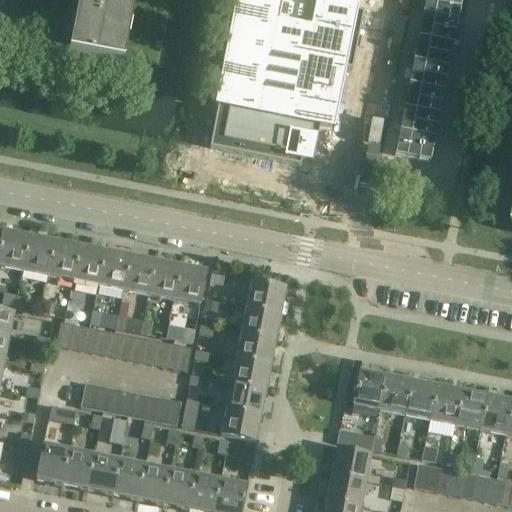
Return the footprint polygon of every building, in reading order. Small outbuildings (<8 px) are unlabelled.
[(84,0),(73,61),(118,70),(131,0),(84,0)] [(216,89),(210,121),(211,122),(211,121),(223,123),(220,142),(216,141),(216,143),(217,143),(211,173),(210,172),(210,174),(242,180),(245,167),(263,170),(263,173),(264,174),(264,173),(294,179),(294,180),(295,180),(302,147),(300,147),(300,148),(288,145),(292,127),(295,127),(295,126),(300,96),(301,97),(301,94),(303,82),(321,86),(321,89),(323,89),(323,88),(352,94),(352,95),(354,95),(360,62),(358,62),(358,63),(347,60),(350,42),(353,43),(354,41),(353,41),(359,12),(360,10),(357,9),(359,0),(236,0),(233,17),(232,17),(232,19),(233,19),(227,48),(226,48),(226,50),(255,56),(247,95),(218,90),(218,89),(216,89)] [(457,9),(458,9),(459,10),(461,0),(444,0),(444,7),(457,9)] [(2,234),(0,242),(0,270),(21,275),(28,239),(2,234)] [(46,280),(47,276),(53,244),(28,239),(21,275),(46,280)] [(71,284),(72,281),(78,249),(53,244),(47,276),(46,280),(71,284)] [(97,285),(104,254),(78,249),(72,281),(71,284),(97,289),(97,285)] [(104,254),(97,285),(97,289),(122,294),(128,259),(104,254)] [(128,259),(122,294),(147,299),(154,264),(128,259)] [(154,264),(147,299),(172,304),(179,269),(154,264)] [(198,309),(205,274),(179,269),(172,304),(198,309)] [(223,288),(224,281),(224,279),(210,277),(208,286),(223,288)] [(284,292),(249,285),(244,312),(279,319),(284,292)] [(3,296),(1,308),(13,310),(15,298),(3,296)] [(16,299),(13,313),(22,314),(25,301),(16,299)] [(205,303),(203,312),(216,315),(218,305),(205,303)] [(41,304),(38,318),(48,320),(50,306),(41,304)] [(117,319),(114,333),(124,334),(126,320),(129,306),(121,305),(118,319),(117,319)] [(239,336),(243,337),(274,343),(279,319),(244,312),(239,336)] [(92,313),(89,328),(98,329),(101,314),(92,313)] [(14,317),(0,314),(0,341),(9,343),(14,317)] [(139,337),(149,339),(151,325),(142,324),(139,337)] [(68,352),(73,328),(60,326),(55,350),(68,352)] [(80,354),(84,331),(73,328),(68,352),(80,354)] [(167,328),(164,343),(174,344),(177,330),(167,328)] [(213,330),(199,328),(198,337),(211,340),(213,330)] [(92,357),(96,333),(84,331),(80,354),(92,357)] [(103,359),(108,335),(96,333),(92,357),(103,359)] [(115,361),(120,337),(108,335),(103,359),(115,361)] [(234,361),(269,368),(274,343),(243,337),(239,336),(234,361)] [(127,364),(132,340),(120,337),(115,361),(127,364)] [(36,339),(34,349),(48,351),(50,342),(36,339)] [(139,366),(144,342),(132,340),(127,364),(139,366)] [(0,367),(4,368),(9,343),(0,341),(0,367)] [(151,368),(155,344),(144,342),(139,366),(151,368)] [(163,371),(167,347),(155,344),(151,368),(163,371)] [(174,373),(179,349),(167,347),(163,371),(174,373)] [(179,349),(174,373),(186,375),(191,351),(179,349)] [(194,353),(193,362),(207,365),(208,356),(194,353)] [(229,386),(233,387),(264,393),(269,368),(234,361),(229,386)] [(31,364),(29,374),(43,376),(45,367),(31,364)] [(359,374),(352,409),(378,414),(385,379),(359,374)] [(189,378),(188,388),(201,390),(203,381),(189,378)] [(385,379),(378,414),(403,419),(411,384),(385,379)] [(429,424),(436,389),(411,384),(403,419),(429,424)] [(264,393),(233,387),(229,386),(224,413),(259,420),(264,393)] [(92,413),(97,389),(85,387),(80,411),(92,413)] [(97,389),(92,413),(103,416),(108,391),(97,389)] [(454,429),(461,394),(436,389),(429,424),(454,429)] [(26,390),(24,399),(38,402),(40,392),(26,390)] [(108,391),(103,416),(115,418),(120,394),(108,391)] [(120,394),(115,418),(127,420),(132,396),(120,394)] [(479,434),(480,430),(486,399),(461,394),(454,429),(479,434)] [(132,396),(127,420),(139,423),(144,398),(132,396)] [(144,398),(139,423),(151,425),(156,401),(144,398)] [(486,399),(480,430),(479,434),(504,439),(511,404),(486,399)] [(156,401),(151,425),(163,427),(167,403),(156,401)] [(167,403),(163,427),(175,430),(180,406),(167,403)] [(66,412),(64,426),(74,428),(76,414),(66,412)] [(219,438),(254,445),(259,420),(224,413),(219,438)] [(21,415),(19,424),(33,427),(35,417),(21,415)] [(99,433),(101,419),(92,417),(89,431),(99,433)] [(112,421),(108,445),(122,448),(126,424),(117,422),(112,421)] [(182,423),(181,431),(193,433),(195,425),(182,423)] [(142,427),(140,441),(149,443),(152,429),(142,427)] [(168,432),(165,446),(174,447),(177,434),(168,432)] [(339,434),(337,447),(353,450),(355,437),(339,434)] [(21,437),(19,450),(28,452),(31,439),(21,437)] [(193,437),(190,451),(200,452),(202,439),(193,437)] [(370,454),(379,456),(382,442),(373,440),(370,454)] [(218,442),(216,456),(225,458),(228,444),(218,442)] [(398,446),(395,460),(404,461),(407,447),(398,446)] [(43,447),(36,482),(62,487),(69,452),(43,447)] [(244,447),(242,461),(252,463),(254,449),(244,447)] [(16,449),(14,459),(26,461),(28,452),(19,450),(16,449)] [(423,450),(420,465),(429,466),(432,452),(423,450)] [(87,492),(94,457),(69,452),(62,487),(87,492)] [(371,459),(336,452),(331,478),(366,485),(371,459)] [(449,455),(446,469),(455,471),(458,457),(449,455)] [(112,497),(118,465),(119,462),(94,457),(87,492),(112,497)] [(473,460),(471,474),(480,476),(483,462),(473,460)] [(119,462),(118,465),(112,497),(137,502),(144,467),(119,462)] [(499,465),(496,479),(506,481),(508,467),(499,465)] [(163,507),(170,472),(144,467),(137,502),(163,507)] [(425,494),(430,470),(417,468),(413,491),(425,494)] [(430,470),(425,494),(436,496),(441,472),(430,470)] [(188,511),(194,480),(195,477),(170,472),(163,507),(188,511)] [(441,472),(436,496),(448,498),(453,474),(441,472)] [(453,474),(448,498),(460,500),(464,477),(453,474)] [(195,477),(194,480),(188,511),(189,511),(214,511),(220,482),(195,477)] [(464,477),(460,500),(471,503),(476,479),(464,477)] [(366,485),(331,478),(326,503),(361,510),(366,485)] [(476,479),(471,503),(483,505),(488,481),(476,479)] [(392,481),(391,490),(405,492),(406,484),(392,481)] [(488,481),(483,505),(495,507),(500,484),(488,481)] [(241,511),(246,487),(220,482),(214,511),(241,511)] [(500,484),(495,507),(507,510),(511,486),(500,484)] [(323,511),(360,511),(361,510),(326,503),(323,511)]
